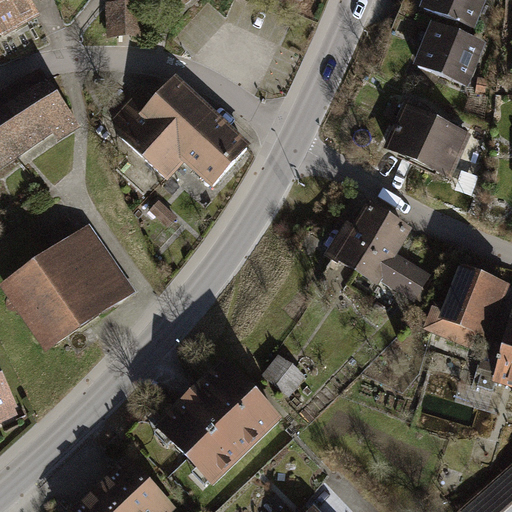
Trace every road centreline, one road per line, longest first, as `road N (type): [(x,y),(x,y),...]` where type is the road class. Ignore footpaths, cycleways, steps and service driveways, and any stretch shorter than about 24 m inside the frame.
road 1 (secondary): [(293,142),(248,226),(169,328),(0,483)]
road 2 (residential): [(293,142),(188,70),(158,63),(70,61),(0,81)]
road 3 (tertiary): [(293,142),(432,222),(511,252)]
road 4 (secondary): [(353,0),(293,142)]
